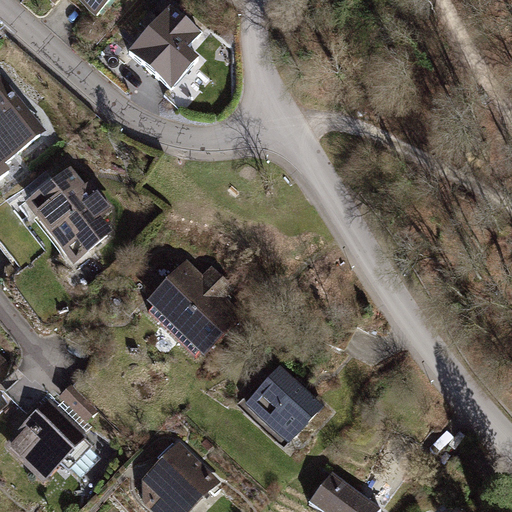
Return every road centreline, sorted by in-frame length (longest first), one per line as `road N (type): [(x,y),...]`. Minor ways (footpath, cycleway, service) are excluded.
road 1 (residential): [(511,441),(376,264),(288,125)]
road 2 (residential): [(288,125),(211,140),(165,132),(121,109),(0,3)]
road 3 (track): [(288,125),(354,124),(511,210)]
road 4 (residential): [(288,125),(253,43),(262,0)]
road 5 (track): [(511,111),(447,0)]
